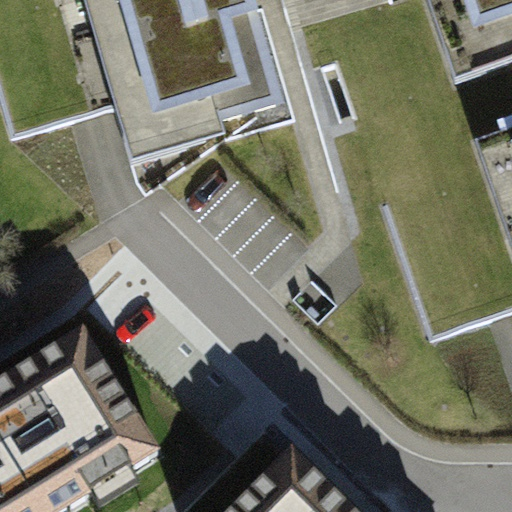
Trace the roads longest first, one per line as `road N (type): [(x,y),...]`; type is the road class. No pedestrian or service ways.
road 1 (residential): [(437,511),(130,220)]
road 2 (track): [(0,300),(130,220)]
